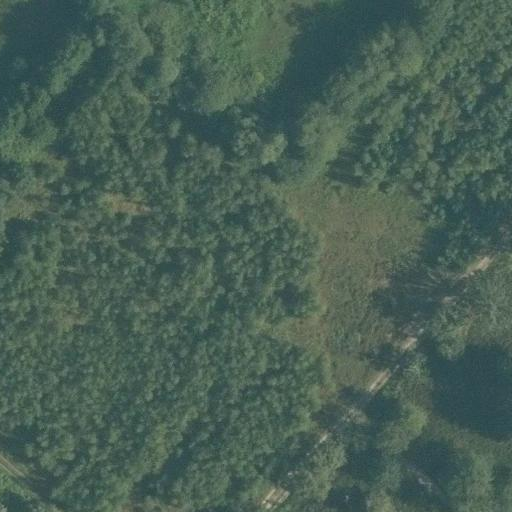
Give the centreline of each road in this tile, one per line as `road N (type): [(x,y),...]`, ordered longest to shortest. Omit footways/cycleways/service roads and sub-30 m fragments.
road 1 (track): [(352,421),(511,236)]
road 2 (track): [(460,511),(352,421)]
road 3 (track): [(273,511),(352,421)]
